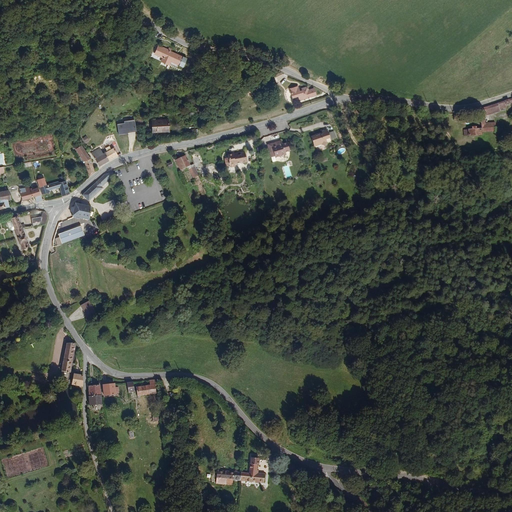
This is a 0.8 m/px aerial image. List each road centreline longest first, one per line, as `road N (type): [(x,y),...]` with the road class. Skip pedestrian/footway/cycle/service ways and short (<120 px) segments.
road 1 (residential): [(338,98),(132,155),(57,208)]
road 2 (unclassified): [(338,98),(274,64),(174,38),(125,0)]
road 3 (unclassified): [(511,490),(326,467)]
road 4 (unclassified): [(326,467),(250,426),(208,382),(175,375)]
road 5 (track): [(140,17),(140,52),(80,129),(100,171)]
road 6 (unclassified): [(511,93),(442,107),(338,98)]
road 7 (residential): [(85,349),(84,414),(112,511)]
road 8 (residential): [(57,208),(44,276),(85,349)]
